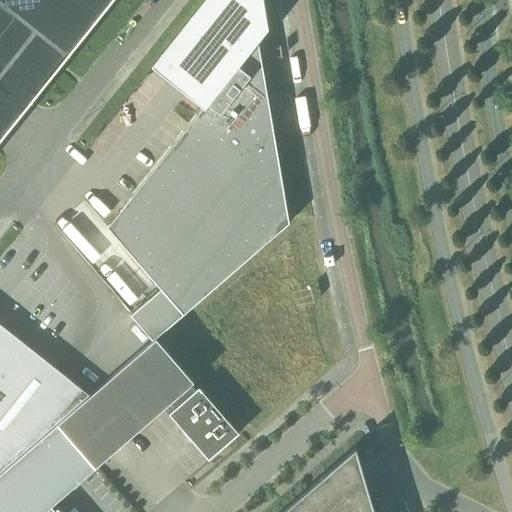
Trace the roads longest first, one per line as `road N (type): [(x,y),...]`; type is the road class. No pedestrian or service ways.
road 1 (secondary): [(397,0),(470,366),(511,506)]
road 2 (unclassified): [(297,0),(372,373)]
road 3 (unclassified): [(161,0),(0,200)]
road 4 (unclassified): [(372,373),(212,511)]
road 5 (unclassified): [(372,373),(397,474),(471,511)]
road 6 (secondary): [(511,201),(485,43)]
